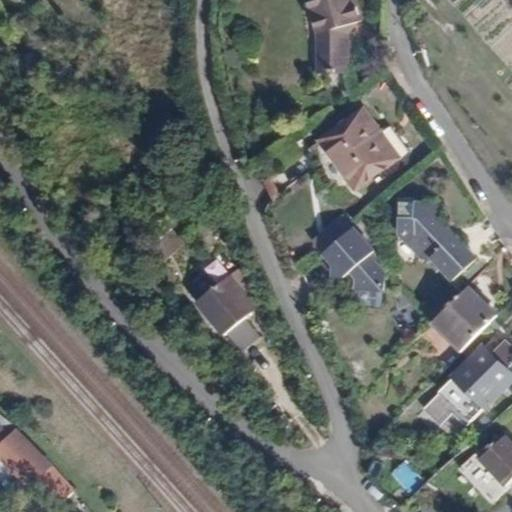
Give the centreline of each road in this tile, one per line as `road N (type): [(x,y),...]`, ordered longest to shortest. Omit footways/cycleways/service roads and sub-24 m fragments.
road 1 (residential): [(0,141),(225,407),(303,471),(346,463)]
road 2 (residential): [(209,0),(212,80),(346,463)]
road 3 (residential): [(396,0),(409,59),(511,214)]
